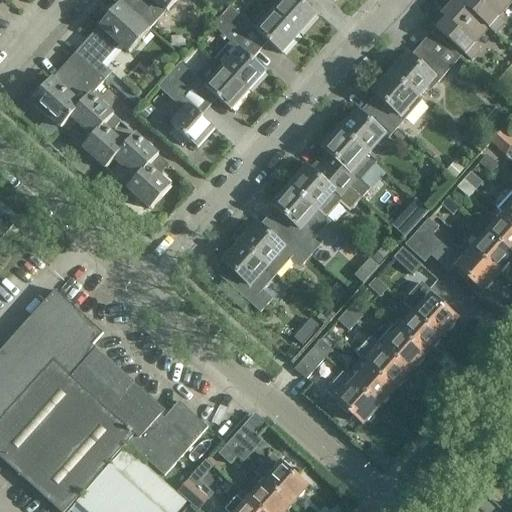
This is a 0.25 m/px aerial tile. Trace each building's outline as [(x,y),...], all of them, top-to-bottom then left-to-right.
[(121,5),(120,6),(150,32),(151,31),(150,31),(158,22),(154,19),(164,8),(168,12),(178,0),(128,0),(123,6),(121,5)] [(298,0),(289,0),(276,15),(302,38),(319,19),(298,0)] [(497,35),(458,0),(456,0),(433,26),(472,62),(482,52),(476,46),(490,31),(496,36),(497,35)] [(511,0),(458,0),(497,35),(506,25),(499,19),(511,5),(511,0)] [(120,6),(76,54),(106,81),(140,111),(145,104),(103,66),(120,46),(130,55),(150,32),(120,6)] [(236,47),(253,28),(231,8),(213,28),(236,47)] [(302,38),(276,15),(258,34),(284,58),(302,38)] [(408,55),(391,73),(420,99),(436,81),(439,84),(462,59),(437,37),(416,62),(408,55)] [(243,51),(225,71),(250,94),(268,74),(243,51)] [(106,81),(76,54),(32,103),(62,130),(72,119),(92,97),(106,81)] [(216,130),(184,102),(201,83),(180,65),(158,89),(179,107),(166,122),(198,150),(216,130)] [(250,94),(225,71),(207,90),(232,113),(250,94)] [(420,99),(391,73),(374,93),(382,100),(374,109),(399,131),(407,121),(403,118),(420,99)] [(115,117),(92,97),(72,119),(94,138),(84,149),(85,150),(115,117)] [(358,111),(341,130),(369,156),(385,138),(389,142),(399,131),(374,109),(366,119),(358,111)] [(115,117),(85,150),(107,170),(117,159),(137,137),(137,136),(127,147),(112,134),(122,123),(115,117)] [(377,163),(369,156),(341,130),(324,149),(331,156),(323,166),(361,200),(370,190),(361,182),(377,163)] [(159,156),(137,137),(117,159),(139,178),(129,190),(159,156)] [(511,148),(502,139),(495,148),(507,159),(511,152),(511,148)] [(159,156),(129,190),(152,210),(172,188),(157,175),(166,164),(159,157),(160,157),(159,156)] [(499,167),(487,157),(480,165),(491,176),(499,167)] [(361,200),(323,166),(315,175),(307,168),(290,187),(318,212),(327,220),(341,204),(350,213),(361,200)] [(483,185),(471,174),(465,182),(476,192),(483,185)] [(476,192),(465,182),(458,190),(469,201),(476,192)] [(318,212),(290,187),(273,206),(281,213),(273,223),(312,258),(321,247),(302,230),(318,212)] [(496,211),(498,212),(504,217),(511,224),(511,194),(496,211)] [(442,207),(454,217),(461,209),(449,198),(442,207)] [(511,224),(504,217),(498,212),(493,217),(499,223),(489,234),(511,255),(511,224)] [(0,238),(11,229),(0,216),(0,238)] [(422,229),(423,229),(407,247),(426,264),(432,257),(442,246),(433,238),(439,230),(442,227),(433,218),(430,222),(429,221),(422,229)] [(312,258),(273,223),(265,232),(257,224),(239,244),(277,277),(290,262),(300,271),(312,258)] [(511,255),(489,234),(473,252),(499,275),(511,260),(511,255)] [(277,277),(239,244),(223,262),(231,269),(221,280),(261,315),(273,301),(264,292),(277,277)] [(462,264),(442,246),(432,257),(450,274),(451,276),(457,269),(462,264)] [(403,250),(394,260),(413,278),(423,268),(403,250)] [(473,252),(462,264),(457,269),(483,293),(499,275),(473,252)] [(376,280),(388,291),(395,284),(383,273),(376,280)] [(376,280),(369,289),(380,299),(388,291),(376,280)] [(104,336),(56,293),(0,355),(0,460),(58,511),(64,511),(126,444),(164,479),(208,430),(181,405),(170,417),(93,348),(104,336)] [(432,299),(416,317),(442,340),(458,322),(432,299)] [(364,318),(352,307),(345,315),(357,326),(364,318)] [(357,326),(345,315),(338,323),(350,334),(357,326)] [(442,340),(416,317),(406,328),(398,321),(393,327),(426,357),(442,340)] [(411,374),(426,357),(393,327),(377,344),(385,351),(411,374)] [(314,350),(326,361),(333,352),(321,342),(314,350)] [(314,350),(295,372),(307,382),(326,361),(314,350)] [(385,351),(369,368),(395,392),(411,374),(385,351)] [(369,368),(354,385),(349,380),(348,380),(380,409),(395,392),(369,368)] [(380,409),(348,380),(341,389),(346,394),(338,403),(363,427),(380,409)] [(238,458),(245,451),(233,440),(226,448),(238,458)] [(238,458),(226,448),(219,456),(231,466),(238,458)] [(84,511),(179,511),(187,504),(126,450),(77,505),(84,511)] [(270,460),(257,476),(291,507),(307,489),(294,477),(296,474),(285,464),(282,467),(275,460),(270,460)] [(265,484),(250,501),(262,511),(285,511),(291,507),(257,476),(256,476),(265,484)] [(201,508),(210,498),(191,481),(182,491),(201,508)] [(262,511),(250,501),(241,493),(225,510),(226,511),(262,511)]
